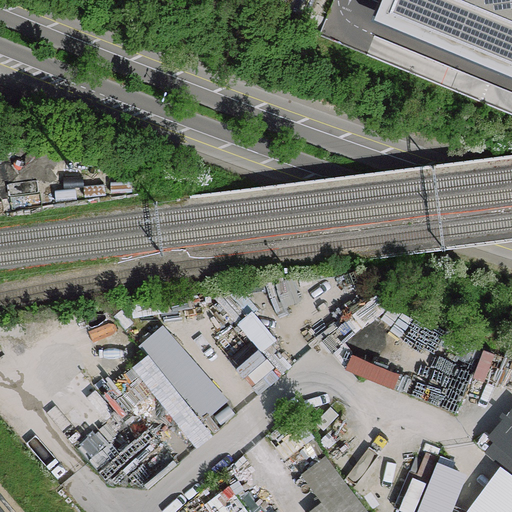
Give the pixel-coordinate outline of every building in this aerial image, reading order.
[(511,0),(376,0),(365,27),(511,86),(511,0)] [(169,322),(146,342),(212,417),(235,397),(169,322)] [(146,360),(109,389),(126,411),(163,382),(146,360)] [(115,413),(71,362),(48,381),(92,432),(115,413)] [(435,381),(428,396),(457,408),(463,393),(435,381)] [(511,415),(494,436),(496,438),(511,452),(511,415)] [(511,452),(496,438),(485,451),(511,473),(511,452)] [(368,511),(327,456),(303,474),(324,502),(310,511),(368,511)] [(244,511),(248,509),(231,486),(210,501),(218,511),(244,511)]
